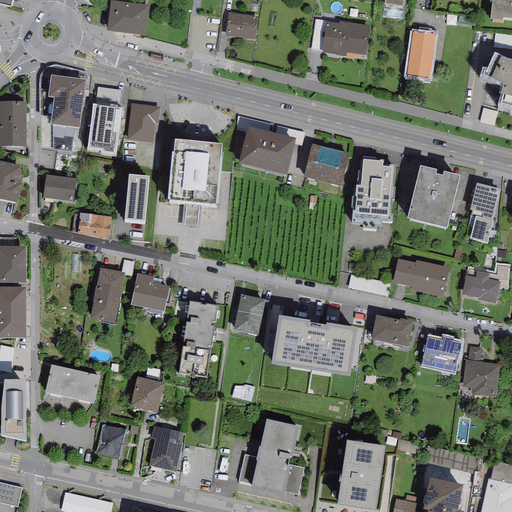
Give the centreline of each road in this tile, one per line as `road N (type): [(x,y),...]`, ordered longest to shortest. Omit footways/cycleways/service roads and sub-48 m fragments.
road 1 (residential): [(511,335),(33,232)]
road 2 (secondary): [(511,162),(123,66),(71,43)]
road 3 (residential): [(112,36),(511,135)]
road 4 (residential): [(33,232),(35,465)]
road 5 (tertiary): [(35,465),(244,511)]
road 6 (residential): [(19,61),(33,74),(33,232)]
